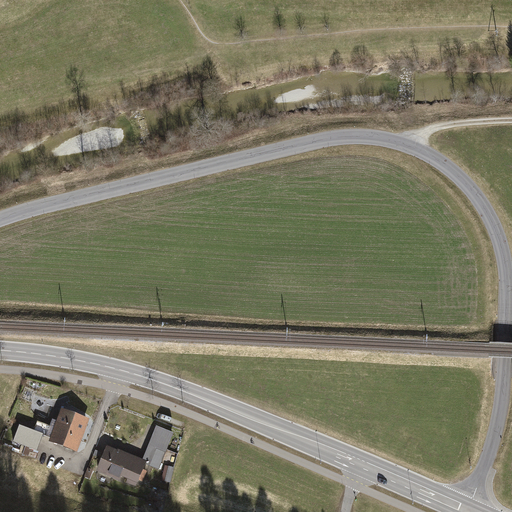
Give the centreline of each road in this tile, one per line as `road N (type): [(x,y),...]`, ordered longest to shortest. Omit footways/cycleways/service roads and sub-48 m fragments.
road 1 (residential): [(0,218),(338,137),(386,138),(431,156),(481,202),(506,269),(502,400),(466,511)]
road 2 (primary): [(361,466),(154,380),(0,350)]
